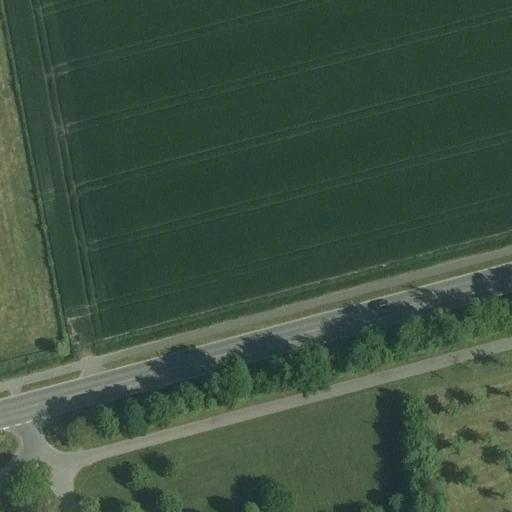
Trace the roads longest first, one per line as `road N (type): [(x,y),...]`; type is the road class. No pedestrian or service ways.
road 1 (unclassified): [(0,481),(511,341)]
road 2 (primary): [(0,416),(511,278)]
